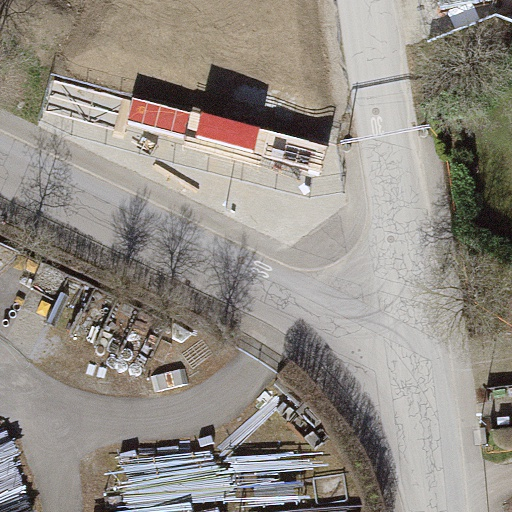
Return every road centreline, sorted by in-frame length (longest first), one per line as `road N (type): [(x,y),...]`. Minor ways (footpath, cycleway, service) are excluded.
road 1 (residential): [(413,384),(0,175)]
road 2 (residential): [(413,384),(372,0)]
road 3 (residential): [(437,511),(413,384)]
